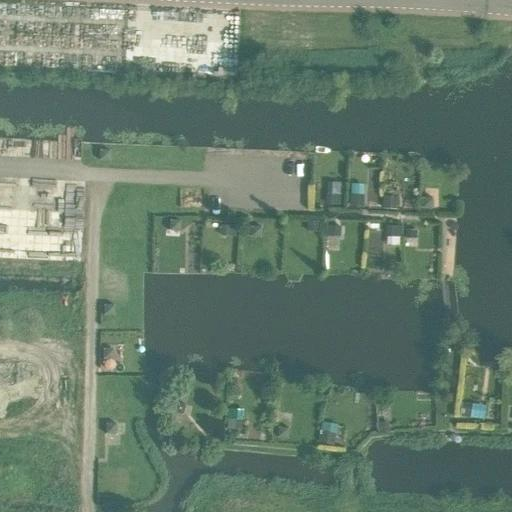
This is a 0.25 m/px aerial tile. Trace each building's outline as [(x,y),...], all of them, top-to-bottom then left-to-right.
[(99,150),(98,160),(109,161),(109,151),(99,150)] [(327,194),(327,205),(341,205),(342,195),(327,194)] [(350,207),(364,207),(364,195),(351,194),(350,207)] [(382,209),(397,209),(397,197),(383,197),(382,209)] [(425,197),(425,199),(422,199),(422,206),(425,206),(425,210),(434,210),(435,197),(425,197)] [(169,219),(168,230),(179,231),(179,220),(169,219)] [(308,230),(319,231),(319,221),(308,221),(308,230)] [(237,236),(237,226),(222,226),(222,235),(237,236)] [(251,226),(250,237),(264,238),(264,227),(251,226)] [(328,235),(341,235),(341,226),(328,226),(328,235)] [(387,226),(386,236),(401,236),(401,227),(387,226)] [(103,305),(103,316),(114,316),(114,305),(103,305)] [(102,359),(112,360),(113,349),(102,348),(102,359)] [(179,397),(177,406),(187,408),(189,399),(179,397)] [(462,404),(460,417),(470,418),(472,405),(462,404)] [(229,420),(229,429),(241,430),(242,421),(229,420)] [(388,423),(378,425),(379,433),(389,432),(388,423)] [(105,424),(105,434),(116,434),(116,424),(105,424)] [(278,427),(278,439),(289,440),(290,428),(278,427)] [(322,433),(320,443),(334,446),(336,435),(322,433)]
